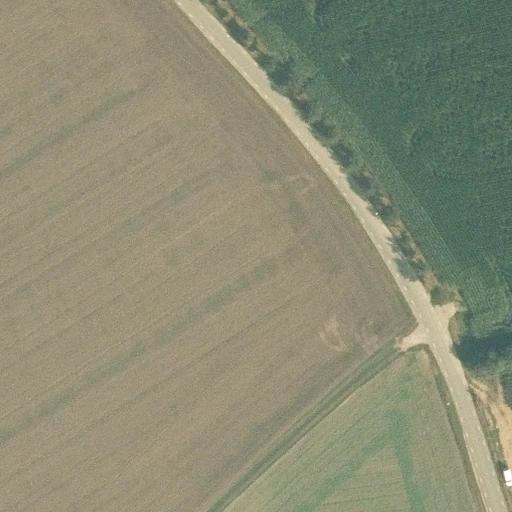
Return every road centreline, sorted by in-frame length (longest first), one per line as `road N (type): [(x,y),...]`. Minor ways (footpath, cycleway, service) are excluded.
road 1 (unclassified): [(494,511),(429,306),(327,159),(183,0)]
road 2 (track): [(223,511),(437,326)]
